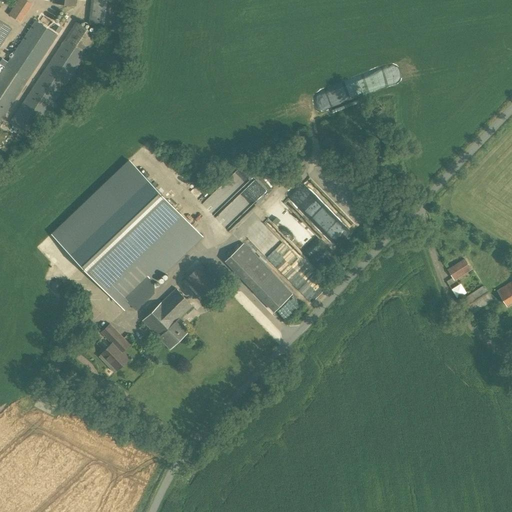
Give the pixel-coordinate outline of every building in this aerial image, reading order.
[(18,0),(8,13),(20,22),(32,5),(25,0),(18,0)] [(91,0),(89,21),(118,25),(121,0),(91,0)] [(0,44),(11,27),(0,19),(0,44)] [(0,122),(58,35),(35,20),(0,73),(0,122)] [(54,103),(71,77),(79,81),(93,60),(86,55),(98,36),(76,21),(9,122),(29,135),(34,127),(37,128),(49,110),(57,114),(61,108),(54,103)] [(125,311),(131,305),(136,311),(155,293),(154,283),(203,236),(171,203),(166,198),(130,160),(129,160),(129,159),(51,234),(88,272),(124,310),(125,311)] [(245,164),(203,202),(217,217),(219,216),(229,227),(270,192),(245,164)] [(333,241),(346,229),(305,186),(292,198),(333,241)] [(225,260),(253,289),(271,273),(243,244),(225,260)] [(472,270),(464,258),(447,269),(454,281),(472,270)] [(185,279),(204,300),(221,284),(201,263),(185,279)] [(511,280),(496,291),(507,307),(511,303),(511,280)] [(460,301),(469,316),(493,300),(483,285),(460,301)] [(193,305),(176,288),(161,302),(142,321),(158,337),(170,349),(189,330),(178,319),(193,305)] [(101,354),(117,371),(129,359),(123,352),(130,344),(110,323),(101,332),(112,344),(101,354)]
